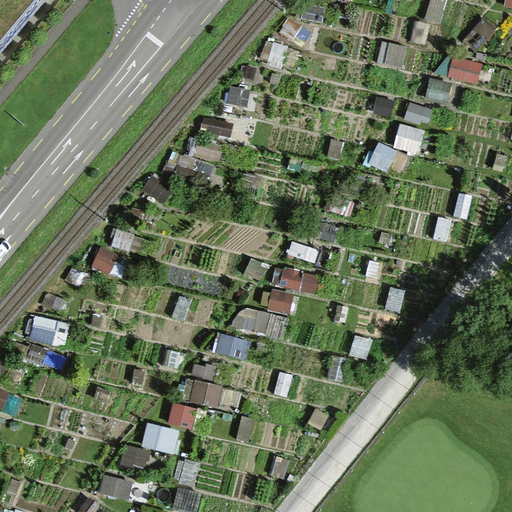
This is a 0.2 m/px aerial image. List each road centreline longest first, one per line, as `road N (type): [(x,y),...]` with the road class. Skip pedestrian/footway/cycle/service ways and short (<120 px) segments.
road 1 (track): [(511,234),(289,511)]
road 2 (primary): [(0,230),(179,7)]
